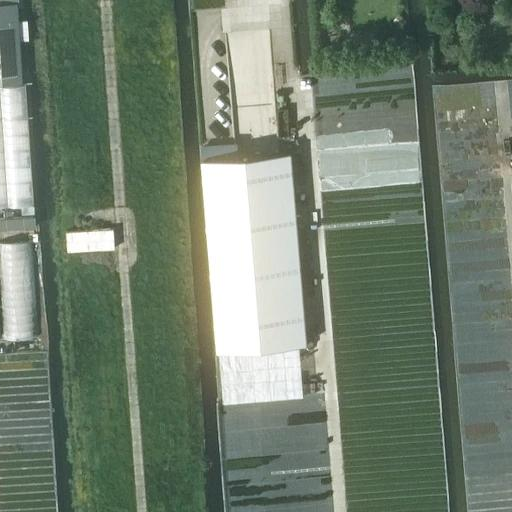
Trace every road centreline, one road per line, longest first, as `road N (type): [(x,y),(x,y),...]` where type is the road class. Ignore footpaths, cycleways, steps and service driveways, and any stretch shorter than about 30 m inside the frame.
road 1 (track): [(334,511),(299,96),(284,76),(277,0)]
road 2 (track): [(141,511),(103,0)]
